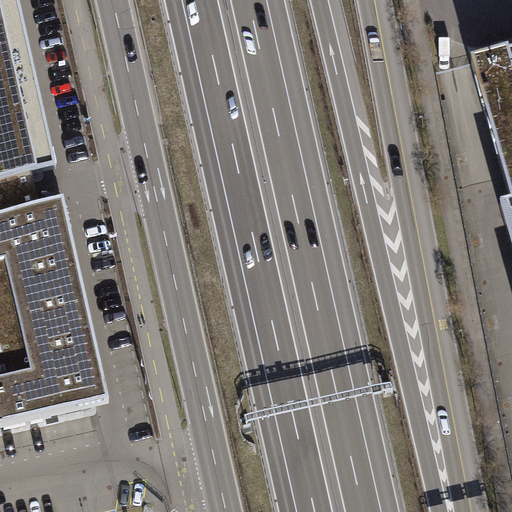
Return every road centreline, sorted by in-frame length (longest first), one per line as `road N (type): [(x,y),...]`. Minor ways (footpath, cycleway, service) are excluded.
road 1 (motorway): [(452,511),(393,310),(320,0)]
road 2 (primary): [(113,0),(227,511)]
road 3 (motorway): [(372,511),(258,0)]
road 4 (motorway): [(192,0),(306,511)]
road 5 (primary): [(454,511),(431,299),(375,0)]
